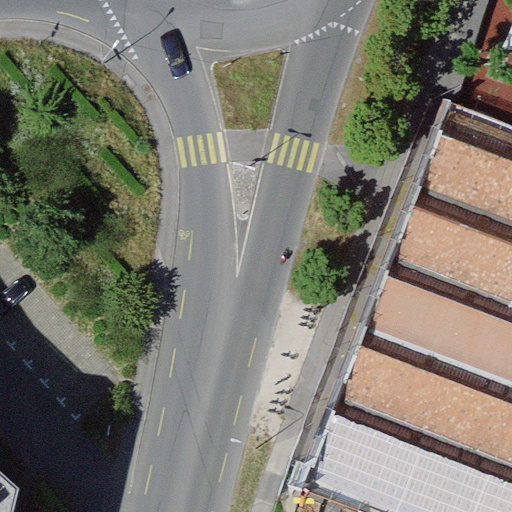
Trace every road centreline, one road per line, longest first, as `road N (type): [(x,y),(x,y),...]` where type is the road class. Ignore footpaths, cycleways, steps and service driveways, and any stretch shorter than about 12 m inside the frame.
road 1 (tertiary): [(211,370),(261,263),(325,44),(330,0)]
road 2 (tertiary): [(163,0),(202,148),(214,294),(211,370)]
road 3 (tertiary): [(179,511),(211,370)]
